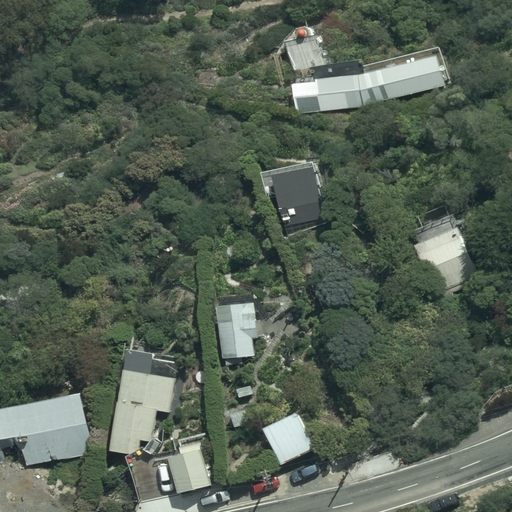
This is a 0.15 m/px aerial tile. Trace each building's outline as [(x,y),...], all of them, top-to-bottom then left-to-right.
[(323,30),(288,37),(296,77),(297,103),(364,101),(364,104),(447,83),(446,78),(449,76),(442,42),(364,62),(330,66),(323,30)] [(318,155),(264,166),(269,189),(279,187),(286,222),(329,213),(318,155)] [(455,210),(416,227),(425,247),(420,249),(439,291),(483,272),(455,210)] [(258,297),(223,297),(223,302),(221,302),(221,329),(225,329),(225,355),(255,355),(255,335),(264,335),(264,310),(258,310),(258,297)] [(128,363),(112,447),(140,453),(142,437),(153,440),(159,408),(171,410),(178,374),(171,373),(174,356),(133,348),(130,363),(128,363)] [(84,389),(0,405),(0,468),(0,471),(97,451),(84,389)] [(302,407),(266,423),(283,461),(319,444),(302,407)] [(182,449),(170,452),(179,491),(213,483),(203,438),(181,443),(182,449)] [(91,473),(56,462),(45,501),(80,511),(91,473)]
